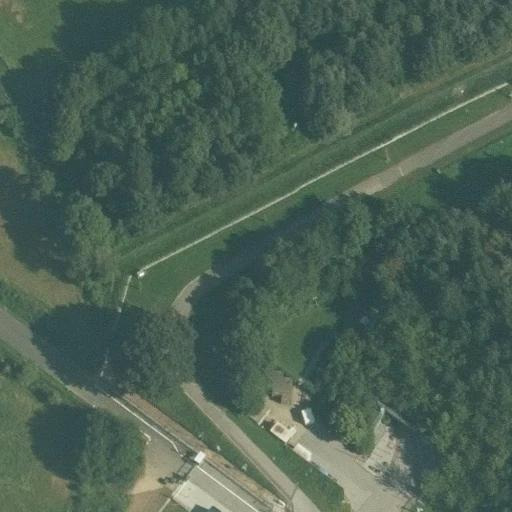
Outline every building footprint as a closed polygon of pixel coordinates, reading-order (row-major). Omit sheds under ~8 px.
[(289,407),(290,384),(281,383),(282,377),(272,377),(272,369),(263,369),(263,363),(253,362),(252,386),(262,386),(262,393),(271,393),(271,400),(280,400),(279,407),(289,407)] [(311,393),(302,392),(300,406),(309,407),(311,393)] [(259,407),(247,423),(256,430),(268,414),(259,407)] [(276,429),(268,438),(284,450),(292,441),(276,429)] [(296,450),(292,456),(306,466),(310,460),(296,450)]
